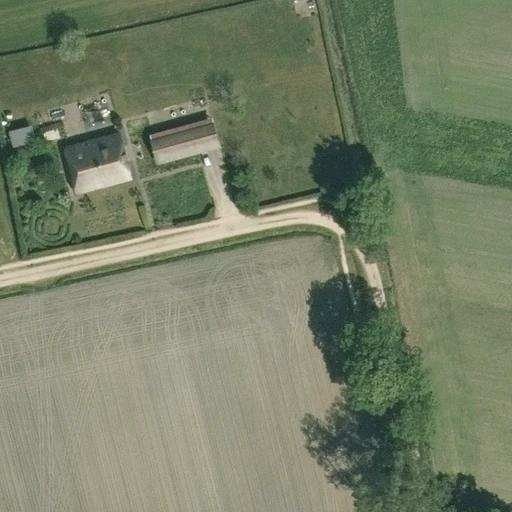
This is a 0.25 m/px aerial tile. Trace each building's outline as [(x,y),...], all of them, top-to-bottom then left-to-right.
[(94,107),(98,123),(109,120),(105,104),(94,107)] [(86,105),(65,113),(73,133),(94,124),(86,105)] [(156,142),(161,159),(196,149),(192,132),(156,142)] [(78,192),(132,178),(120,134),(66,148),(78,192)] [(217,159),(207,162),(212,182),(222,179),(217,159)]
